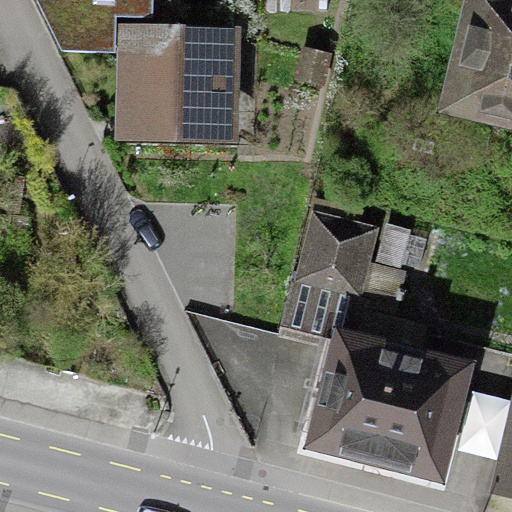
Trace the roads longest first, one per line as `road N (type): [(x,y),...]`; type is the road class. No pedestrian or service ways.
road 1 (residential): [(210,511),(215,461),(194,394),(84,132),(12,0)]
road 2 (primary): [(0,457),(210,511)]
